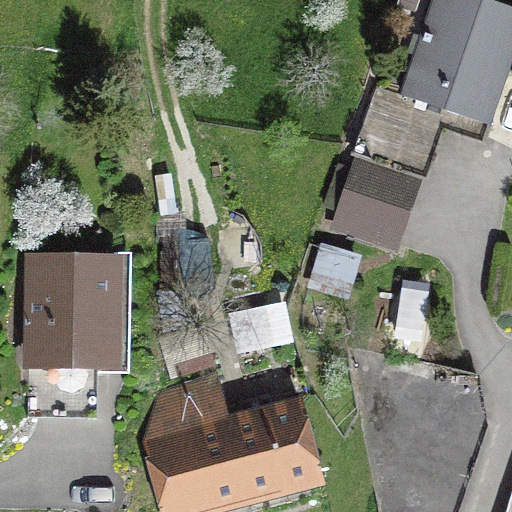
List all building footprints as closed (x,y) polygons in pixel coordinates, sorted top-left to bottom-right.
[(433,0),(400,99),(484,128),(511,44),(511,13),(472,0),(433,0)] [(336,229),(388,246),(411,180),(359,163),(336,229)] [(113,363),(115,269),(27,268),(26,361),(113,363)] [(474,379),(342,349),(374,511),(454,511),(483,429),(474,379)] [(143,451),(159,511),(196,511),(316,480),(298,410),(238,425),(235,412),(220,416),(210,380),(150,396),(143,451)]
